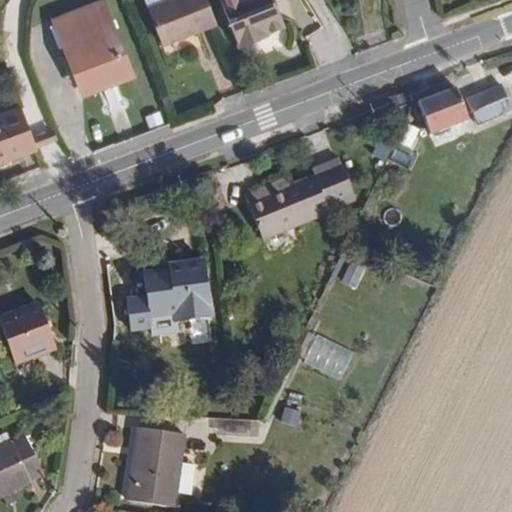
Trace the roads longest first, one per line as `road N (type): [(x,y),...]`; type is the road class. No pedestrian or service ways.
road 1 (secondary): [(435,49),(83,183)]
road 2 (residential): [(57,511),(93,399),(94,289),(83,183)]
